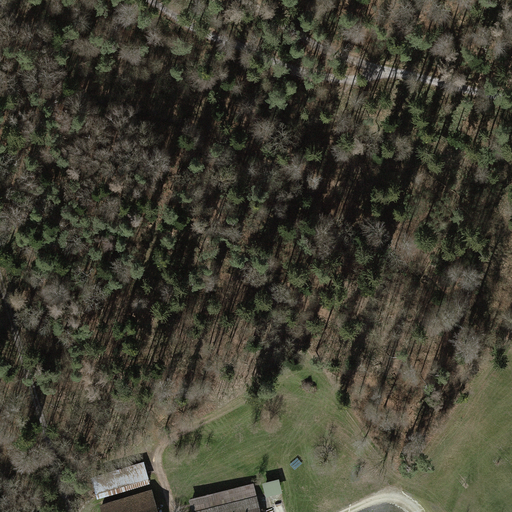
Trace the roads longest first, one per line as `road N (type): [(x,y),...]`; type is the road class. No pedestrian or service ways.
road 1 (track): [(511,96),(387,72),(238,0)]
road 2 (track): [(387,72),(360,81),(304,74),(149,0)]
road 3 (track): [(71,511),(0,271)]
